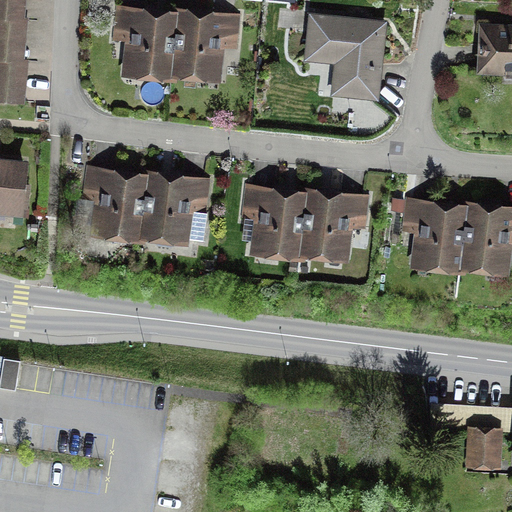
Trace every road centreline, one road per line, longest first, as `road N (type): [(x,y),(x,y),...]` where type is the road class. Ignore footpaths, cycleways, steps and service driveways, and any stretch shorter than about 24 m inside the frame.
road 1 (secondary): [(511,364),(0,307)]
road 2 (residential): [(410,164),(77,118),(63,88),(67,0)]
road 3 (residential): [(438,0),(410,164)]
